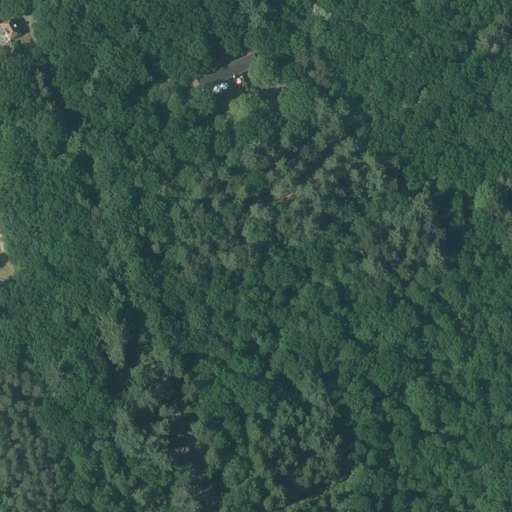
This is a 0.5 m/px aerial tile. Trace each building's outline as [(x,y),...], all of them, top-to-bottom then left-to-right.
[(0,26),(0,35),(5,33),(10,41),(20,36),(11,20),(0,26)] [(223,35),(210,40),(213,46),(225,40),(223,35)] [(230,66),(197,80),(202,92),(259,67),(254,56),(234,64),(232,61),(228,62),(230,66)] [(19,60),(11,65),(19,79),(27,74),(19,60)] [(7,338),(8,338),(17,336),(16,332),(36,328),(34,313),(23,315),(23,311),(3,314),(7,338)]
